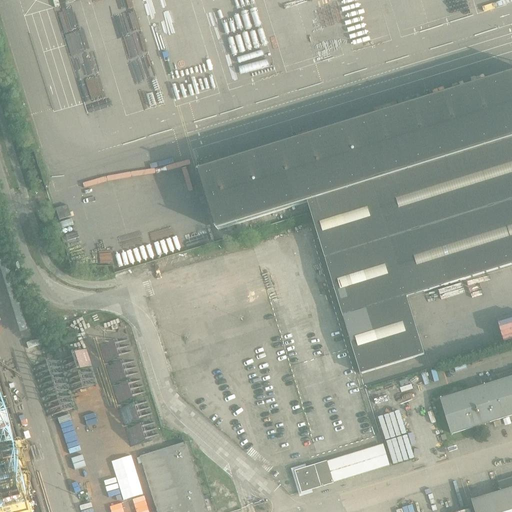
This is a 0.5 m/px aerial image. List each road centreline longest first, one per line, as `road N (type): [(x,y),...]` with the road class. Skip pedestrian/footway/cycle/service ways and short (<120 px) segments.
road 1 (unknown): [(246,267),(299,443),(293,452),(271,454),(264,446),(215,276)]
road 2 (unknown): [(306,353),(275,258),(296,241),(331,345)]
